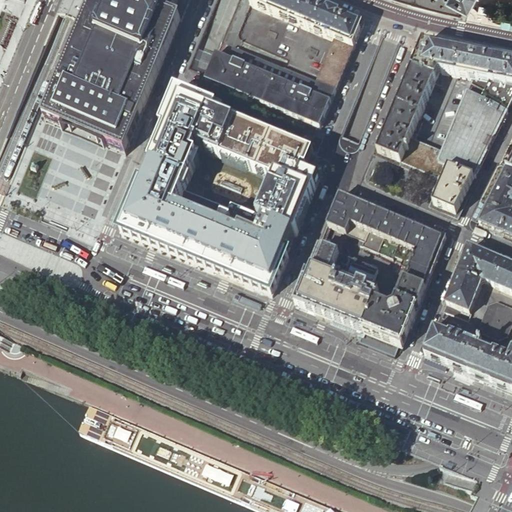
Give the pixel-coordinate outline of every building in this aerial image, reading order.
[(97,0),(94,6),(84,26),(45,123),(85,140),(125,156),(152,91),(180,24),(181,23),(189,5),(183,3),(184,0),(97,0)] [(253,0),(250,7),(306,31),(316,8),(296,0),(253,0)] [(412,0),(431,5),(448,9),(450,0),(412,0)] [(461,12),(467,0),(450,0),(448,9),(461,12)] [(492,6),(480,4),(478,11),(491,14),(492,6)] [(316,8),(306,31),(334,42),(353,50),(362,27),(316,8)] [(349,60),(353,50),(334,42),(330,53),(349,60)] [(232,49),(221,45),(207,78),(205,83),(320,131),(336,92),(317,84),(283,70),(232,49)] [(438,75),(456,78),(461,53),(423,45),(413,68),(412,71),(436,81),(438,75)] [(317,84),(336,92),(349,60),(330,53),(317,84)] [(456,78),(473,81),(490,85),(495,60),(461,53),(456,78)] [(490,85),(511,89),(511,63),(495,60),(490,85)] [(436,81),(412,71),(397,107),(421,117),(436,81)] [(473,81),(467,95),(507,115),(511,105),(511,89),(490,85),(473,81)] [(467,95),(443,154),(438,166),(475,181),(486,158),(503,123),(507,115),(467,95)] [(411,141),(418,123),(421,117),(397,107),(377,156),(386,160),(411,170),(421,145),(411,141)] [(271,300),(288,259),(269,251),(270,248),(260,243),(266,227),(271,229),(292,178),(299,181),(310,154),(232,121),(218,153),(254,168),(235,214),(240,216),(234,232),(223,228),(222,231),(181,214),(176,212),(187,185),(149,168),(120,236),(190,266),(235,284),(271,300)] [(421,124),(418,123),(411,141),(421,145),(425,138),(417,135),(421,124)] [(431,149),(421,145),(411,170),(416,172),(421,174),(431,149)] [(443,154),(431,149),(421,174),(429,177),(432,179),(439,182),(444,184),(439,195),(433,208),(439,210),(452,216),(456,218),(475,181),(438,166),(443,154)] [(511,175),(507,173),(481,223),(484,230),(500,237),(511,242),(511,175)] [(341,196),(327,229),(364,245),(378,212),(369,208),(350,200),(341,196)] [(385,215),(378,212),(364,245),(363,248),(393,261),(394,258),(408,225),(406,224),(402,222),(396,220),(385,215)] [(417,256),(427,233),(425,232),(419,229),(412,227),(408,225),(394,258),(403,261),(407,252),(417,256)] [(403,261),(401,268),(410,272),(411,269),(431,278),(446,241),(438,237),(427,233),(417,256),(407,252),(403,261)] [(295,308),(363,336),(375,306),(379,296),(369,292),(377,273),(319,249),(295,308)] [(469,250),(458,276),(476,283),(486,258),(479,255),(469,250)] [(476,283),(481,286),(485,284),(492,288),(502,265),(499,263),(490,259),(486,258),(476,283)] [(511,268),(502,265),(492,288),(511,296),(511,268)] [(405,284),(425,292),(431,278),(411,269),(410,272),(401,268),(396,280),(405,284)] [(469,315),(470,314),(481,286),(476,283),(458,276),(446,306),(469,315)] [(375,306),(363,336),(398,350),(401,351),(425,292),(405,284),(394,308),(390,312),(375,306)] [(487,308),(479,327),(480,329),(482,336),(498,342),(507,338),(511,325),(511,311),(496,304),(487,308)] [(444,312),(468,322),(471,315),(470,314),(469,315),(446,306),(444,312)] [(440,322),(436,331),(456,340),(460,330),(440,322)] [(456,340),(436,331),(425,361),(469,379),(481,349),(473,346),(456,340)] [(398,350),(363,336),(359,346),(394,361),(398,350)] [(511,359),(511,362),(481,349),(469,379),(511,395),(511,359)]
